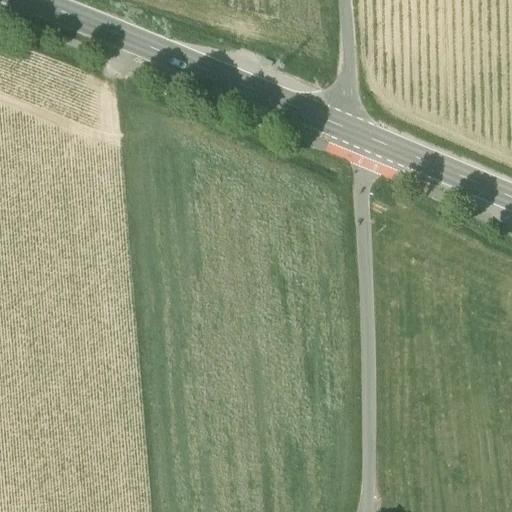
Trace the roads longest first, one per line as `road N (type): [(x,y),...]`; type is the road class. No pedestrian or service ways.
road 1 (unclassified): [(360,511),(367,492),(367,317),(361,163),(351,134)]
road 2 (tertiary): [(351,134),(27,0)]
road 3 (tertiary): [(511,199),(351,134)]
road 4 (residential): [(351,134),(343,0)]
